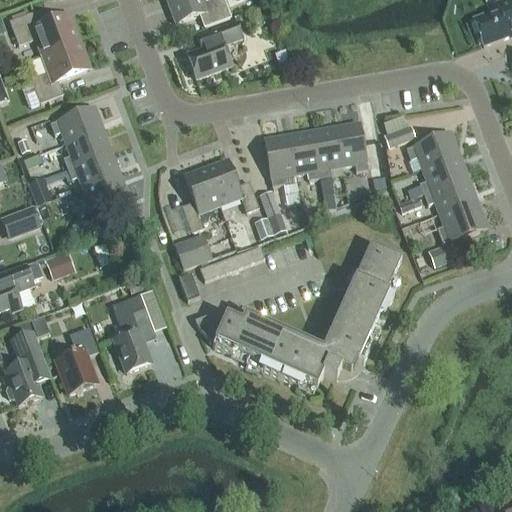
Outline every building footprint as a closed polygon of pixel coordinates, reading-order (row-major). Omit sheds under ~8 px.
[(200,0),(164,0),(175,28),(199,19),(204,31),(230,21),(221,0),(220,0),(203,7),(200,0)] [(472,23),(483,50),(511,38),(511,0),(507,2),(509,6),(492,13),(493,15),(472,23)] [(79,46),(69,18),(36,31),(31,17),(9,26),(18,50),(35,44),(41,60),(79,46)] [(231,71),(223,50),(241,43),(235,26),(199,39),(204,52),(186,59),(196,84),(231,71)] [(90,73),(79,46),(41,60),(47,77),(30,83),(40,108),(62,99),(57,86),(90,73)] [(60,137),(65,149),(103,134),(94,111),(49,128),(54,140),(60,137)] [(359,127),(334,131),(342,172),(354,169),(355,177),(367,174),(359,127)] [(388,152),(415,142),(410,130),(383,140),(388,152)] [(329,181),(331,181),(329,174),(342,172),(334,131),(311,135),(319,183),(325,214),(335,213),(329,181)] [(62,163),(66,174),(111,157),(103,134),(65,149),(69,160),(62,163)] [(308,185),(319,183),(311,135),(287,140),(294,180),(306,178),(308,185)] [(416,163),(421,174),(459,159),(450,136),(405,153),(410,165),(416,163)] [(271,191),(283,189),(282,182),(294,180),(287,140),(263,144),(271,191)] [(111,157),(66,174),(70,185),(77,182),(81,194),(120,179),(111,157)] [(418,188),(423,199),(467,182),(459,159),(421,174),(425,185),(418,188)] [(227,166),(206,174),(219,210),(240,202),(246,217),(258,213),(248,187),(236,191),(227,166)] [(184,182),(193,207),(182,211),(191,237),(203,233),(202,229),(207,227),(209,219),(207,214),(219,210),(206,174),(184,182)] [(128,202),(120,179),(81,194),(86,205),(79,208),(83,219),(128,202)] [(372,183),(374,195),(386,193),(384,181),(372,183)] [(467,182),(423,199),(427,210),(433,207),(438,219),(476,204),(467,182)] [(28,188),(27,188),(35,211),(51,205),(42,183),(30,187),(28,188)] [(286,234),(271,195),(259,200),(273,239),(286,234)] [(418,203),(398,210),(401,218),(421,211),(418,203)] [(487,233),(476,204),(438,219),(442,230),(436,233),(442,250),(487,233)] [(0,225),(7,243),(39,230),(32,212),(0,225)] [(309,213),(301,214),(303,225),(311,224),(309,213)] [(86,223),(71,229),(75,239),(90,233),(86,223)] [(266,226),(255,231),(261,246),(272,242),(266,226)] [(212,265),(203,239),(174,249),(174,250),(182,274),(183,275),(212,265)] [(434,273),(457,263),(451,247),(427,257),(434,273)] [(219,335),(214,347),(212,352),(231,360),(232,359),(237,357),(259,368),(261,372),(261,374),(298,391),(299,389),(304,387),(316,393),(322,378),(335,384),(340,374),(350,378),(356,366),(362,368),(371,349),(370,348),(368,343),(378,321),(383,319),(384,319),(393,300),(385,296),(401,262),(370,249),(320,359),(242,324),(240,327),(226,321),(219,335)] [(260,251),(254,253),(258,265),(264,263),(261,255),(260,251)] [(254,253),(248,255),(252,268),(258,265),(254,253)] [(242,258),(246,270),(252,268),(248,255),(242,258)] [(67,256),(47,263),(55,284),(75,277),(67,256)] [(419,256),(413,258),(419,272),(425,270),(419,256)] [(242,258),(236,260),(240,272),(246,270),(242,258)] [(236,260),(230,262),(234,274),(240,272),(236,260)] [(234,274),(230,262),(224,265),(228,277),(234,274)] [(224,265),(217,267),(222,279),(228,277),(224,265)] [(217,267),(211,269),(216,281),(222,279),(217,267)] [(0,321),(21,314),(15,299),(34,291),(30,282),(25,268),(0,277),(0,321)] [(211,269),(205,271),(210,283),(216,281),(211,269)] [(124,272),(111,270),(109,281),(122,284),(124,272)] [(205,271),(199,274),(204,286),(210,283),(205,271)] [(178,282),(180,288),(192,283),(190,277),(178,282)] [(182,294),(195,289),(192,283),(180,288),(182,294)] [(182,294),(185,300),(197,296),(195,289),(182,294)] [(197,296),(185,300),(187,306),(199,302),(197,296)] [(126,377),(150,368),(141,343),(154,338),(139,300),(111,310),(122,340),(113,344),(126,377)] [(194,325),(199,334),(209,326),(206,320),(194,325)] [(48,337),(42,321),(30,325),(36,341),(48,337)] [(17,342),(10,345),(19,369),(4,375),(10,391),(7,392),(5,395),(8,402),(11,404),(15,403),(17,410),(41,401),(36,388),(49,383),(28,326),(13,332),(17,342)] [(214,331),(209,326),(199,334),(205,341),(214,331)] [(214,347),(219,335),(214,331),(205,341),(214,347)] [(88,333),(69,340),(76,357),(55,365),(68,399),(96,389),(85,361),(97,357),(88,333)]
